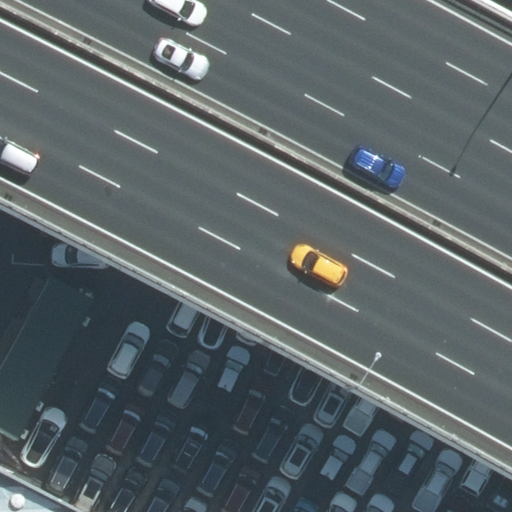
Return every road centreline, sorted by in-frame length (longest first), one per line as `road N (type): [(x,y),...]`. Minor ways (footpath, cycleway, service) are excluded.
road 1 (motorway): [(511,304),(0,42)]
road 2 (motorway): [(173,0),(511,181)]
